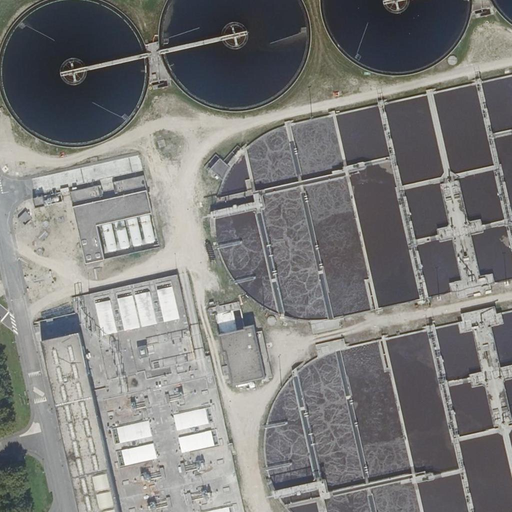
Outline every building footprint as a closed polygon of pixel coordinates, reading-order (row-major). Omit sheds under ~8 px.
[(157,43),(147,43),(147,54),(157,54),(157,43)] [(511,76),(288,126),(278,128),(272,130),(266,133),(259,137),(254,140),(248,144),(243,149),(238,153),(233,159),(229,164),(225,170),(222,176),(219,182),(216,188),(214,195),(212,202),(211,208),(210,215),(210,222),(210,229),(211,236),(212,243),(214,249),(216,256),(219,262),(225,274),(229,280),(233,286),(238,291),(243,295),(248,300),(254,304),(260,308),(266,311),(272,314),(278,316),(285,318),(292,319),(299,320),(305,321),(312,321),(319,320),(326,319),(511,278),(511,76)] [(93,281),(113,277),(105,245),(160,232),(152,194),(121,201),(124,213),(109,217),(107,205),(77,211),(93,281)] [(17,217),(23,225),(32,218),(26,211),(17,217)] [(308,363),(302,367),(296,371),(291,376),(286,380),(281,385),(277,391),(273,397),(270,403),(267,409),(264,415),(262,422),(260,428),(259,435),(259,442),(258,449),(259,456),(259,463),(260,469),(262,476),(264,483),(267,489),(270,495),(273,501),(277,507),(281,511),(511,511),(511,314),(333,353),(326,355),(320,357),(314,360),(308,363)] [(255,327),(245,329),(246,332),(219,338),(223,355),(225,355),(232,386),(267,379),(255,327)] [(115,511),(76,334),(39,342),(77,511),(115,511)]
